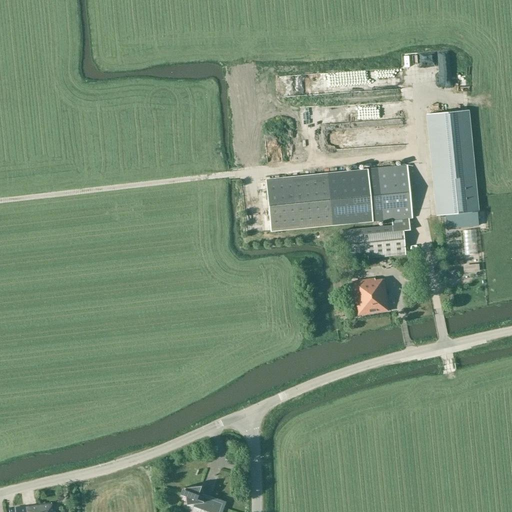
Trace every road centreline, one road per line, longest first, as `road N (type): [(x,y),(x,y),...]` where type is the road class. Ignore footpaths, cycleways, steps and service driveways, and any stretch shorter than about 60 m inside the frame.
road 1 (unclassified): [(253,416),(341,376),(511,334)]
road 2 (unclassified): [(0,497),(141,460),(253,416)]
